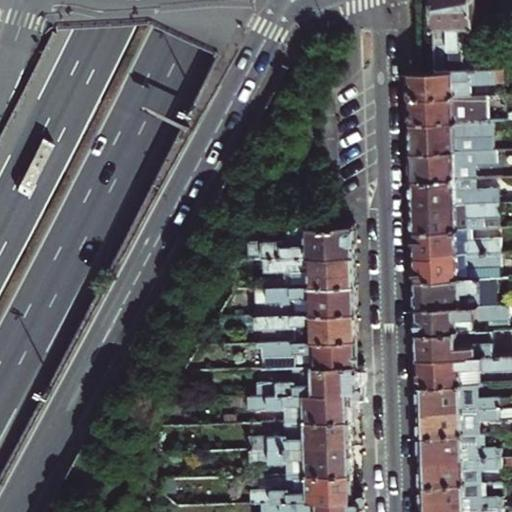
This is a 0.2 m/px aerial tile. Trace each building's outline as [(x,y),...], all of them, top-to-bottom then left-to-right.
[(477,41),(477,36),(476,36),(475,0),(434,0),(437,70),(465,69),(464,50),(461,49),(461,44),(463,46),(474,46),(477,41)] [(410,71),(411,97),(472,95),(472,85),(498,84),(497,68),(465,69),(437,70),(410,71)] [(489,119),(488,94),(472,95),(411,97),(411,122),(489,119)] [(507,129),(507,119),(489,119),(411,122),(412,152),(497,149),(496,130),(507,129)] [(412,152),(413,179),(477,177),(477,164),(498,163),(497,149),(412,152)] [(414,204),(500,201),(511,200),(511,186),(500,187),(478,188),(477,177),(413,179),(414,204)] [(415,230),(472,228),(501,226),(500,201),(414,204),(415,230)] [(356,254),(356,224),(290,226),(291,246),(285,246),(285,241),(283,240),(249,241),(250,257),(266,257),(356,254)] [(459,250),(459,254),(502,252),(501,237),(472,238),(472,228),(415,230),(416,255),(436,254),(436,251),(459,250)] [(416,255),(417,280),(470,278),(469,267),(502,266),(502,252),(459,254),(459,250),(436,251),(436,254),(416,255)] [(266,270),(291,269),(291,286),(357,284),(356,254),(266,257),(266,270)] [(503,277),(502,266),(469,267),(470,278),(491,277),(497,277),(503,277)] [(492,292),(492,286),(491,277),(470,278),(417,280),(418,307),(481,305),(481,292),(492,292)] [(291,286),(257,287),(257,300),(261,314),(358,311),(357,284),(291,286)] [(418,307),(419,332),(475,330),(474,321),(511,319),(511,304),(481,305),(418,307)] [(294,326),(294,341),(359,338),(358,311),(261,314),(264,326),(294,326)] [(261,314),(251,315),(251,326),(264,326),(261,314)] [(478,341),(477,330),(475,330),(419,332),(419,358),(511,354),(511,344),(506,345),(506,340),(495,341),(478,341)] [(294,341),(267,342),(274,367),(295,366),(360,364),(359,338),(294,341)] [(267,342),(256,342),(256,348),(262,348),(262,367),(274,367),(267,342)] [(511,368),(511,354),(419,358),(420,385),(478,383),(482,383),(482,370),(511,368)] [(360,391),(360,364),(295,366),(295,380),(276,380),(280,394),(360,391)] [(280,394),(276,380),(268,380),(268,395),(280,394)] [(479,397),(478,383),(420,385),(421,410),(441,409),(441,413),(460,411),(460,408),(511,407),(511,396),(501,397),(501,396),(479,397)] [(360,398),(360,391),(280,394),(283,408),(286,420),(351,418),(350,398),(360,398)] [(268,395),(259,395),(259,408),(283,408),(280,394),(268,395)] [(421,410),(422,435),(480,434),(480,420),(511,418),(511,407),(460,408),(460,411),(441,413),(441,409),(421,410)] [(290,437),(293,449),(352,448),(351,418),(286,420),(290,437)] [(464,461),(464,458),(503,457),(502,449),(502,448),(497,449),(497,447),(487,447),(481,448),(480,434),(422,435),(423,459),(442,458),(443,462),(464,461)] [(263,437),(264,450),(293,449),(290,437),(263,437)] [(296,463),(299,473),(353,472),(352,448),(293,449),(296,463)] [(293,449),(264,450),(264,463),(296,463),(293,449)] [(511,449),(502,449),(503,457),(511,456),(511,449)] [(423,485),(482,483),(483,483),(482,469),(498,468),(498,466),(503,466),(503,457),(464,458),(464,461),(443,462),(442,458),(423,459),(423,485)] [(305,501),(364,499),(364,491),(354,491),(353,472),(299,473),(302,488),(305,501)] [(495,496),(494,482),(483,483),(482,483),(482,497),(495,496)] [(482,497),(482,483),(423,485),(424,510),(444,509),(444,511),(456,511),(464,511),(464,508),(504,507),(504,497),(498,498),(498,496),(495,496),(482,497)] [(305,501),(302,488),(264,489),(264,502),(305,501)] [(122,507),(125,511),(142,511),(139,507),(134,498),(122,507)] [(308,511),(364,511),(364,499),(305,501),(308,511)] [(308,511),(305,501),(264,502),(264,511),(308,511)]
